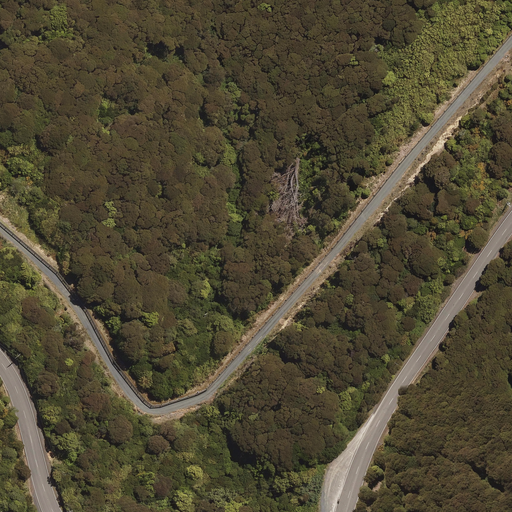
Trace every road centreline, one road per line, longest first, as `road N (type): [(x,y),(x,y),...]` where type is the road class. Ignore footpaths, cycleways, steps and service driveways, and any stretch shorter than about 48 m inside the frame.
road 1 (secondary): [(343,511),(378,422),(511,221)]
road 2 (secondary): [(0,361),(16,389),(52,511)]
